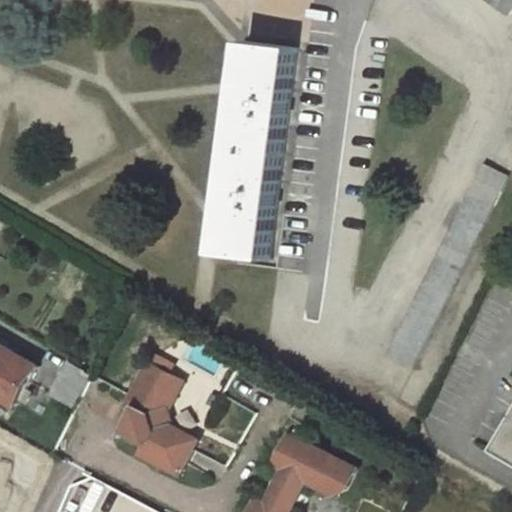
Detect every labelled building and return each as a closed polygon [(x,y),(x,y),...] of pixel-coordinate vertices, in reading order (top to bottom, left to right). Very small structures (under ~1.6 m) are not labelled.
[(511,0),(491,0),(511,13),(511,0)] [(300,47),(250,41),(223,253),(272,260),(300,47)] [(496,205),(472,193),(391,356),(414,368),(496,205)] [(42,367),(0,342),(0,393),(19,404),(42,367)] [(66,361),(48,392),(74,408),(92,377),(66,361)] [(148,411),(136,434),(160,446),(155,456),(192,475),(209,442),(174,424),(187,401),(179,377),(161,367),(140,407),(148,411)] [(195,385),(179,377),(187,401),(195,385)] [(511,427),(498,452),(511,459),(511,427)] [(293,472),(276,507),(266,502),(261,511),(299,511),(314,483),(342,496),(354,492),(364,471),(297,439),(283,467),(293,472)]
